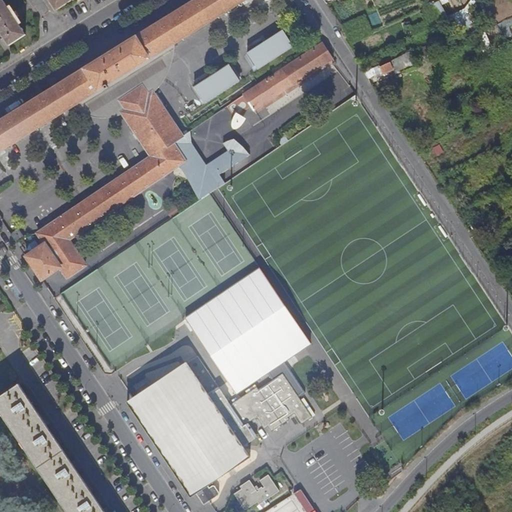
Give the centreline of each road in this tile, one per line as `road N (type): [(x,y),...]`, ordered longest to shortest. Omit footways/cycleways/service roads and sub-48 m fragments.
road 1 (residential): [(309,0),(511,307)]
road 2 (tertiary): [(0,250),(174,511)]
road 3 (unclassified): [(382,511),(433,456),(511,397)]
road 4 (residential): [(0,77),(124,0)]
